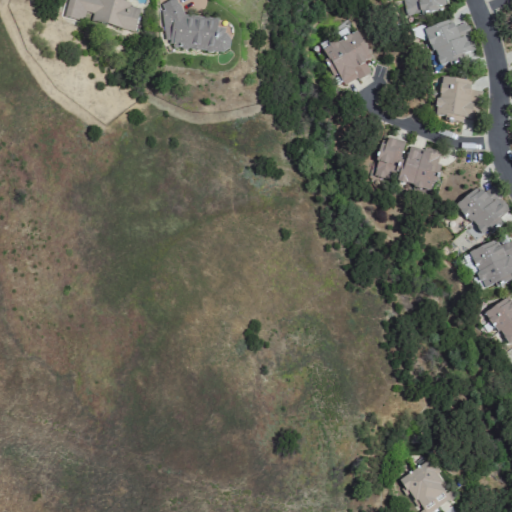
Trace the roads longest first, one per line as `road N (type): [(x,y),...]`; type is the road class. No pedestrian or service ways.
road 1 (residential): [(476,0),(499,72),(500,145),(511,178)]
road 2 (residential): [(500,145),(454,146),(379,114),(362,96)]
